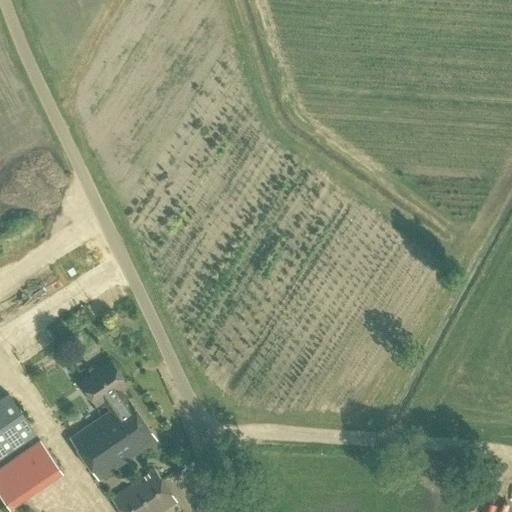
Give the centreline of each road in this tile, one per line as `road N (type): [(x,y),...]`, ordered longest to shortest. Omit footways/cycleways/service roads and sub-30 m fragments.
road 1 (unclassified): [(204,438),(26,58),(9,0)]
road 2 (unclassified): [(511,461),(204,438)]
